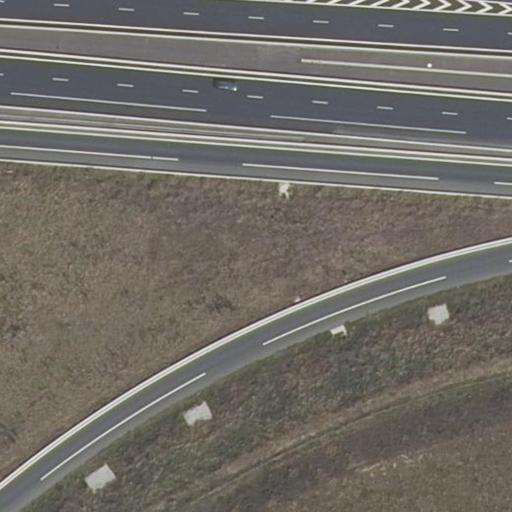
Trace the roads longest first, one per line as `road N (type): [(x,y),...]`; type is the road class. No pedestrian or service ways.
road 1 (trunk): [(0,499),(112,415),(204,363),(335,303),(511,253)]
road 2 (trunk): [(0,72),(511,117)]
road 3 (trunk): [(0,136),(511,172)]
road 4 (trunk): [(511,32),(0,2)]
